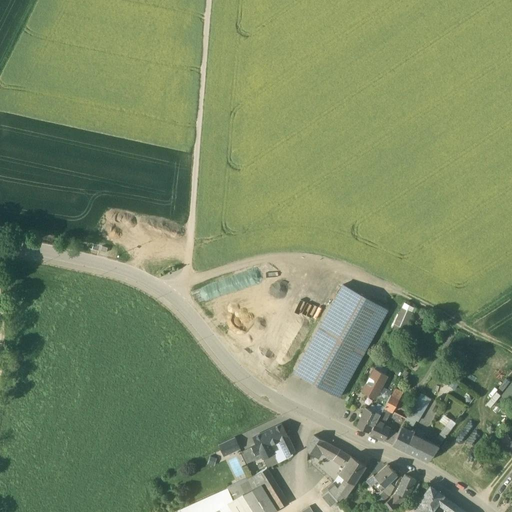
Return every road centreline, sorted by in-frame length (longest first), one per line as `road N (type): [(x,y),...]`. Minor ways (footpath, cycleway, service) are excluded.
road 1 (residential): [(0,249),(73,257),(158,287),(246,380),(484,511)]
road 2 (track): [(181,284),(309,259),(511,355)]
road 3 (track): [(171,296),(190,241),(209,0)]
